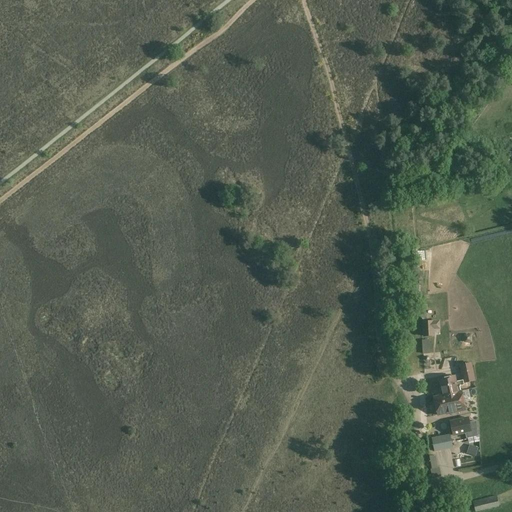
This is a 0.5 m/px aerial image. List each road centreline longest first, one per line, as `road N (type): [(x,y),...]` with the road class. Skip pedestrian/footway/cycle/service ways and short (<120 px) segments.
road 1 (track): [(304,0),(356,179),(373,259),(376,336),(414,403),(430,486)]
road 2 (track): [(0,202),(255,0)]
